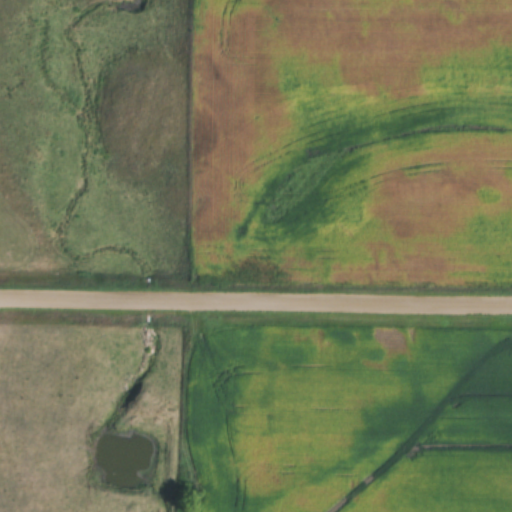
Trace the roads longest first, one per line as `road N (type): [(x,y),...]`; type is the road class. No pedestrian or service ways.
road 1 (residential): [(179,297),(511,300)]
road 2 (residential): [(179,297),(0,294)]
